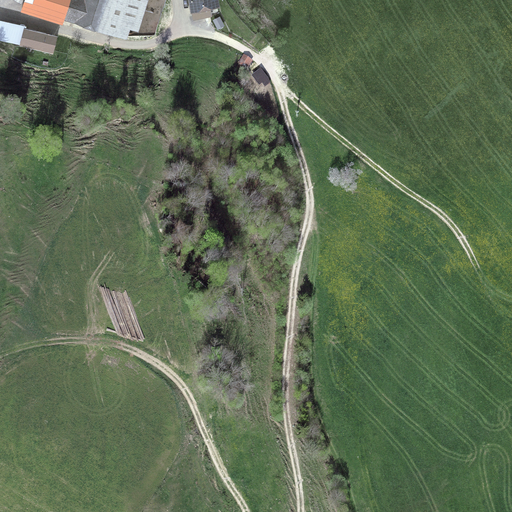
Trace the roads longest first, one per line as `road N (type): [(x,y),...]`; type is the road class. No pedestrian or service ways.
road 1 (track): [(300,511),(285,402),(309,195),(280,89),(446,218),(478,269),(511,296)]
road 2 (track): [(0,354),(88,339),(157,360),(194,405),(246,511)]
road 3 (track): [(0,14),(131,45),(206,32),(267,64),(280,89)]
road 4 (track): [(309,214),(306,344),(314,409),(355,511)]
